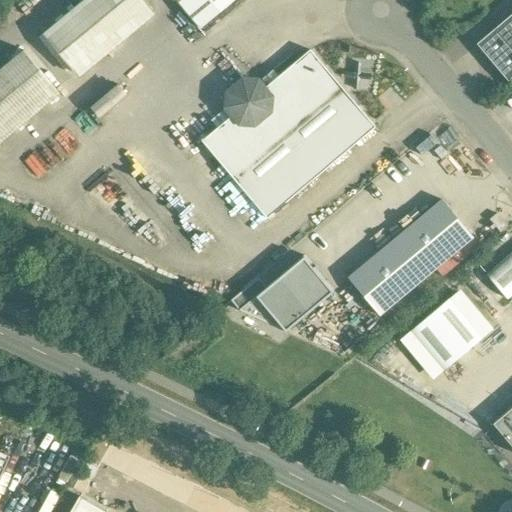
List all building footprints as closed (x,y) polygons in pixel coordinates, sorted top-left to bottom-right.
[(144,0),(83,0),(43,34),(75,73),(152,9),(144,0)] [(170,0),(191,29),(230,0),(170,0)] [(511,13),(477,44),(508,80),(511,76),(511,13)] [(24,50),(0,69),(0,135),(56,88),(24,50)] [(279,76),(274,70),(262,79),(267,85),(264,89),(258,81),(243,80),(228,93),(227,107),(233,114),(202,141),(267,218),(375,127),(310,50),(279,76)] [(441,199),(348,277),(380,316),(473,237),(441,199)] [(511,252),(487,275),(508,299),(511,294),(511,252)] [(313,267),(304,257),(256,296),(286,332),(334,291),(324,279),(326,278),(315,266),(313,267)] [(460,290),(400,340),(433,379),(493,329),(460,290)] [(511,407),(493,424),(511,445),(511,407)] [(0,478),(10,456),(0,451),(0,478)] [(107,511),(80,496),(71,511),(107,511)]
